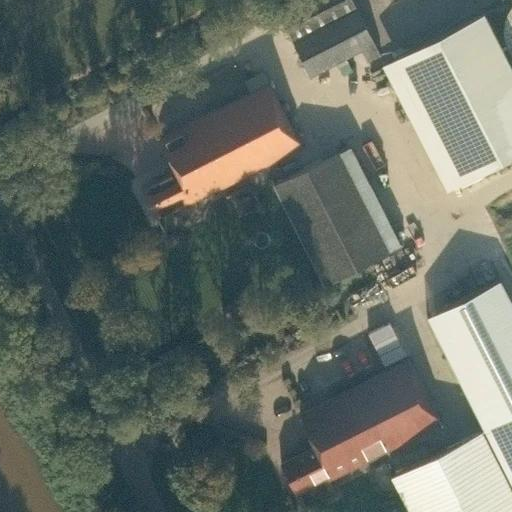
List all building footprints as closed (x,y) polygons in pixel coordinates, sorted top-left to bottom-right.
[(349,0),(293,0),(275,9),(308,77),(360,50),(373,43),(349,0)] [(511,72),(482,12),(392,58),(456,183),(511,154),(511,72)] [(193,201),(204,196),(302,148),(268,84),(261,71),(243,81),(250,93),(161,138),(175,171),(140,188),(142,192),(154,217),(170,209),(172,215),(179,217),(193,210),(194,204),(193,201)] [(397,236),(391,226),(349,146),(271,184),(322,285),(400,244),(397,236)] [(511,305),(499,279),(425,316),(511,487),(511,305)] [(342,306),(364,292),(358,282),(336,296),(342,306)] [(247,298),(218,312),(222,321),(252,307),(247,298)] [(384,325),(364,331),(373,359),(393,352),(384,325)] [(324,480),(439,422),(409,361),(301,414),(318,447),(280,467),(293,492),(323,477),(324,480)] [(511,511),(511,492),(480,429),(390,475),(409,511),(511,511)] [(63,486),(78,489),(81,477),(66,474),(63,486)]
